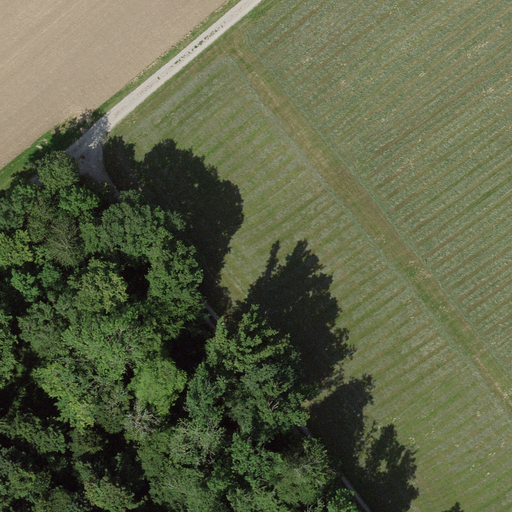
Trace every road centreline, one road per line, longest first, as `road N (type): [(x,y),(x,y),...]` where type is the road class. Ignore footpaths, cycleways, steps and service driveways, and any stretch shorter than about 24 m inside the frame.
road 1 (track): [(360,511),(79,149)]
road 2 (track): [(254,0),(0,215)]
